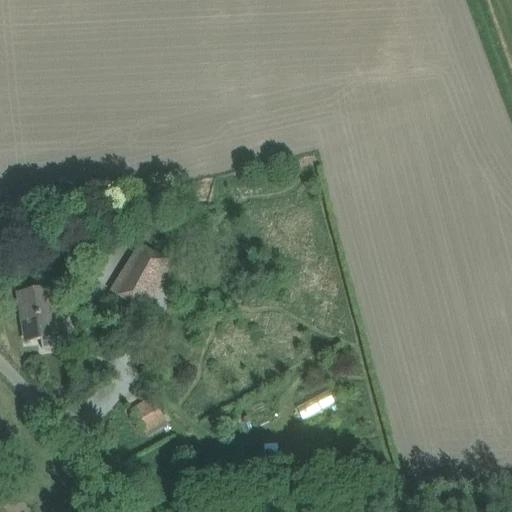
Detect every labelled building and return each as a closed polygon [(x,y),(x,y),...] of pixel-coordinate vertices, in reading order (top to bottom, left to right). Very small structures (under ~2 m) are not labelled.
[(113,293),(146,312),(176,265),(143,246),(113,293)] [(58,338),(50,290),(18,295),(26,343),(58,338)] [(148,335),(162,345),(169,335),(156,325),(148,335)] [(297,406),(302,419),(335,404),(329,392),(297,406)] [(130,410),(143,432),(164,420),(151,398),(130,410)]
